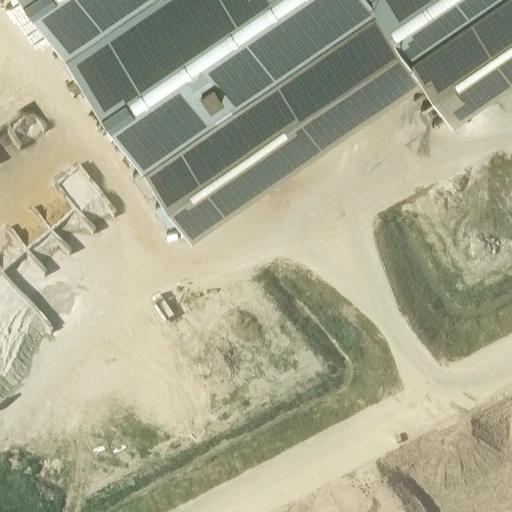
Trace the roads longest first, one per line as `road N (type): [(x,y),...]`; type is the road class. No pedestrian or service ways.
road 1 (track): [(511,367),(477,385),(422,373),(356,273),(314,247),(254,243),(208,254),(0,387)]
road 2 (motorway): [(511,215),(0,509)]
road 3 (motorway): [(86,511),(511,265)]
